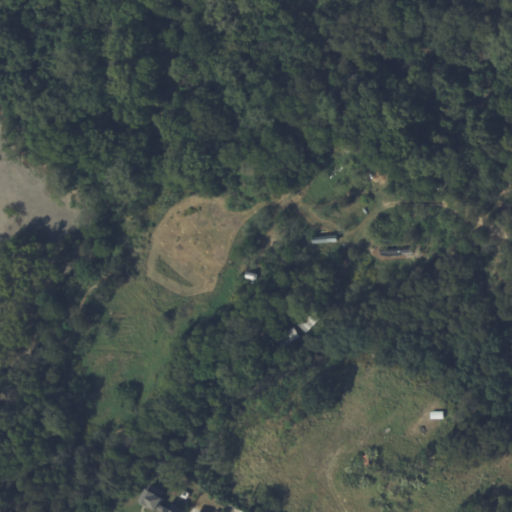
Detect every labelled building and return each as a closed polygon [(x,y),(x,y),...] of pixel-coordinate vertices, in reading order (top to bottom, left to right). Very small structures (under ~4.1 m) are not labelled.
[(248,271),(256,273),(256,274),(258,275),(256,280),(255,280),(254,280),(246,279),(246,278),(245,277),(247,273),(248,273),(248,271)] [(319,318),(313,310),(296,324),(303,332),(319,318)] [(297,337),(293,328),(273,336),(277,345),(297,337)] [(245,340),(236,342),(234,332),(244,331),(245,340)] [(178,370),(175,365),(185,361),(187,365),(178,370)] [(174,393),(181,399),(168,413),(162,406),(174,393)] [(160,511),(161,511),(152,505),(149,509),(136,501),(145,487),(165,499),(162,503),(171,508),(174,503),(185,510),(183,511),(160,511)]
